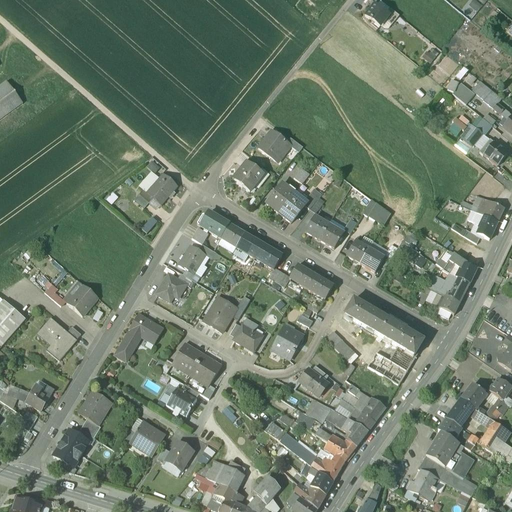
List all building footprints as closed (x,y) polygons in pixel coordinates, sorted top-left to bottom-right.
[(386,14),(375,5),(365,16),(372,21),(380,28),(385,21),(389,17),(389,16),(386,14)] [(399,17),(389,10),(386,14),(389,16),(389,17),(395,22),(399,17)] [(497,15),(493,13),(488,18),(492,21),(497,15)] [(395,22),(389,17),(385,21),(391,26),(395,22)] [(463,70),(456,79),(460,82),(467,73),(463,70)] [(456,86),(451,83),(447,92),(453,94),(456,86)] [(7,84),(0,88),(0,121),(23,105),(7,84)] [(501,101),(479,84),(472,92),(483,102),(493,111),(497,106),(501,101)] [(474,96),(460,85),(452,96),(465,107),(474,96)] [(511,118),(497,106),(493,111),(508,123),(511,118)] [(488,117),(484,122),(491,128),(495,123),(488,117)] [(508,123),(503,129),(511,136),(511,118),(508,123)] [(450,125),(455,135),(464,130),(458,120),(450,125)] [(484,122),(482,120),(478,126),(486,133),(491,128),(484,122)] [(475,129),(465,141),(472,147),(482,135),(475,129)] [(272,133),(259,150),(278,164),(291,148),(287,144),(272,133)] [(304,149),(291,139),(287,144),(291,148),(299,155),(304,149)] [(493,144),(489,142),(486,146),(479,154),(497,168),(507,155),(493,144)] [(263,168),(250,158),(246,163),(259,173),(263,168)] [(146,168),(152,175),(158,169),(151,162),(146,168)] [(259,173),(246,163),(233,181),(250,194),(264,177),(259,173)] [(303,170),(295,179),(303,185),(310,176),(303,170)] [(146,194),(146,195),(152,201),(161,208),(178,189),(163,175),(146,194)] [(295,195),(283,185),(267,205),(279,215),(295,195)] [(152,201),(146,195),(146,194),(143,192),(139,197),(149,205),(152,201)] [(295,195),(279,215),(291,224),(305,207),(307,204),(295,195)] [(307,204),(305,207),(310,211),(317,202),(318,201),(313,196),(307,204)] [(483,200),(477,198),(473,207),(478,210),(483,200)] [(476,214),(479,215),(482,216),(488,203),(483,200),(478,210),(476,214)] [(372,201),(363,216),(368,219),(377,205),(372,201)] [(317,202),(310,211),(316,215),(323,207),(317,202)] [(473,207),(463,202),(459,207),(472,212),(476,214),(478,210),(473,207)] [(503,210),(488,203),(482,216),(484,218),(497,224),(503,210)] [(391,216),(377,205),(368,219),(383,228),(391,216)] [(476,214),(472,212),(469,218),(476,221),(479,215),(476,214)] [(229,226),(209,214),(207,217),(201,227),(222,240),(229,226)] [(203,216),(198,225),(198,226),(201,227),(207,217),(204,216),(203,216)] [(329,226),(315,217),(306,233),(320,241),(329,226)] [(149,218),(140,231),(146,235),(155,223),(149,218)] [(497,224),(484,218),(478,230),(480,230),(477,236),(484,239),(486,234),(491,237),(497,224)] [(351,221),(344,232),(351,236),(357,225),(351,221)] [(245,236),(229,226),(222,240),(237,250),(245,236)] [(329,226),(320,241),(335,250),(344,235),(329,226)] [(462,238),(465,232),(453,227),(451,231),(462,238)] [(208,236),(197,230),(191,241),(201,247),(202,247),(208,236)] [(479,240),(465,232),(462,238),(476,246),(479,240)] [(282,259),(245,236),(237,250),(274,272),(275,272),(276,271),(282,259)] [(411,251),(416,244),(408,239),(400,252),(403,255),(401,259),(421,271),(427,261),(411,251)] [(369,251),(356,243),(347,258),(360,266),(369,251)] [(202,247),(201,247),(198,253),(205,258),(209,261),(213,254),(202,247)] [(392,247),(385,257),(392,261),(398,251),(392,247)] [(198,253),(190,249),(178,268),(193,277),(205,258),(198,253)] [(384,260),(369,251),(360,266),(375,275),(384,260)] [(467,265),(453,256),(448,263),(454,267),(460,271),(464,266),(465,267),(467,265)] [(447,265),(440,260),(435,268),(442,273),(447,265)] [(454,267),(448,263),(447,265),(442,273),(448,277),(454,267)] [(476,272),(465,267),(464,266),(460,271),(455,280),(458,281),(469,286),(476,272),(475,272),(476,272)] [(333,288),(297,268),(291,279),(289,282),(290,282),(325,302),(333,288)] [(286,276),(276,271),(275,272),(274,272),(270,280),(280,286),(286,276)] [(195,284),(182,276),(178,282),(187,287),(192,290),(195,284)] [(291,279),(286,276),(280,286),(285,289),(290,282),(289,282),(291,279)] [(169,277),(157,296),(171,304),(177,294),(181,297),(187,287),(178,282),(169,277)] [(443,291),(434,286),(431,292),(439,296),(445,299),(447,295),(450,297),(458,281),(455,280),(448,277),(443,291)] [(42,278),(38,283),(47,291),(44,294),(52,300),(56,295),(59,293),(42,278)] [(469,286),(458,281),(450,297),(461,303),(469,286)] [(79,284),(64,302),(65,303),(67,305),(83,319),(98,300),(79,284)] [(439,296),(431,292),(426,303),(433,306),(439,296)] [(64,302),(56,295),(52,300),(61,308),(65,303),(64,302)] [(450,297),(447,295),(445,299),(459,306),(461,303),(450,297)] [(445,299),(439,296),(433,306),(440,310),(445,299)] [(459,306),(445,299),(440,310),(441,311),(452,316),(454,317),(459,306)] [(218,300),(204,324),(223,335),(233,319),(237,311),(218,300)] [(422,343),(354,301),(345,317),(398,350),(414,360),(423,343),(422,342),(422,343)] [(0,306),(0,350),(25,323),(3,303),(0,306)] [(321,310),(311,304),(308,310),(317,315),(321,310)] [(237,311),(233,319),(239,322),(245,312),(239,308),(237,311)] [(452,316),(441,311),(439,316),(450,321),(452,316)] [(138,316),(128,332),(139,339),(153,348),(163,331),(138,316)] [(313,324),(302,317),(298,323),(310,330),(313,324)] [(66,335),(51,321),(38,337),(51,347),(46,353),(59,363),(69,351),(68,351),(75,342),(66,335)] [(242,329),(237,326),(230,337),(235,340),(242,329)] [(263,339),(244,327),(242,329),(235,340),(235,342),(234,342),(254,354),(263,339)] [(304,338),(285,328),(272,353),(290,362),(304,338)] [(72,329),(66,335),(75,342),(81,336),(72,329)] [(139,339),(128,332),(117,352),(128,358),(139,339)] [(358,359),(333,334),(325,342),(348,365),(350,366),(358,359)] [(511,340),(508,338),(503,346),(509,350),(511,352),(511,340)] [(203,357),(184,346),(172,366),(172,367),(190,378),(203,357)] [(389,356),(380,350),(377,355),(386,361),(389,356)] [(414,360),(398,350),(390,364),(407,374),(415,360),(414,360)] [(511,352),(509,350),(504,358),(500,357),(498,361),(499,365),(511,373),(511,352)] [(117,352),(116,352),(113,358),(125,365),(128,359),(128,358),(117,352)] [(386,361),(377,355),(369,369),(399,388),(407,374),(390,364),(386,361)] [(221,368),(203,357),(190,378),(208,389),(209,388),(221,368)] [(172,366),(167,362),(160,373),(166,376),(172,367),(172,366)] [(348,365),(342,374),(348,378),(354,369),(350,366),(348,365)] [(328,379),(315,368),(311,374),(324,384),(328,379)] [(311,374),(310,373),(300,385),(312,394),(313,393),(320,398),(328,387),(324,384),(311,374)] [(511,391),(498,381),(495,387),(494,386),(488,394),(492,398),(498,402),(501,404),(511,391)] [(359,392),(351,386),(347,392),(355,398),(359,393),(359,392)] [(199,396),(183,387),(180,393),(195,402),(199,396)] [(485,397),(472,387),(460,401),(474,411),(474,412),(485,397)] [(28,395),(11,388),(8,397),(17,401),(18,399),(24,402),(28,395)] [(35,388),(25,404),(41,414),(48,401),(41,397),(43,393),(42,393),(35,388)] [(53,393),(45,388),(42,393),(43,393),(41,397),(48,401),(53,393)] [(208,389),(202,398),(209,402),(215,391),(209,388),(208,389)] [(180,393),(176,390),(165,407),(174,413),(172,416),(177,419),(179,416),(186,420),(196,403),(195,402),(180,393)] [(112,406),(92,393),(78,416),(87,421),(98,429),(99,428),(112,406)] [(372,402),(359,393),(355,398),(358,401),(368,407),(372,402)] [(8,397),(3,395),(0,400),(0,402),(13,411),(17,401),(8,397)] [(351,408),(341,401),(338,406),(334,413),(347,422),(352,415),(348,412),(349,410),(351,408)] [(368,407),(358,401),(352,409),(362,416),(368,407)] [(385,411),(372,401),(371,401),(372,402),(368,407),(362,416),(375,425),(385,411)] [(474,411),(460,401),(446,422),(460,431),(469,418),(474,412),(474,411)] [(496,405),(485,419),(492,423),(497,415),(501,418),(508,409),(501,404),(498,402),(496,405)] [(318,404),(310,419),(321,427),(325,421),(331,412),(318,404)] [(237,417),(226,408),(222,413),(232,423),(237,417)] [(38,418),(27,412),(24,418),(34,424),(38,418)] [(331,412),(325,421),(341,431),(347,422),(334,413),(331,412)] [(483,417),(474,412),(469,418),(491,430),(494,425),(492,423),(485,419),(483,417)] [(314,423),(301,414),(295,424),(308,433),(314,423)] [(355,416),(351,424),(354,426),(360,419),(355,416)] [(362,416),(360,419),(354,426),(367,434),(375,425),(362,416)] [(292,423),(284,417),(280,423),(287,428),(292,423)] [(34,424),(24,418),(20,424),(30,430),(34,424)] [(98,429),(87,421),(81,432),(94,440),(101,430),(99,428),(98,429)] [(351,424),(347,422),(341,431),(347,435),(354,426),(351,424)] [(460,431),(446,422),(438,433),(440,434),(452,442),(460,431)] [(166,437),(143,423),(138,432),(138,431),(136,434),(137,434),(136,436),(132,442),(132,443),(130,446),(152,460),(166,437)] [(321,427),(314,423),(308,433),(314,437),(317,433),(321,427)] [(504,432),(494,425),(491,430),(484,441),(480,448),(490,454),(497,443),(504,432)] [(284,434),(274,426),(267,434),(278,442),(284,434)] [(354,426),(347,435),(350,437),(346,443),(356,449),(360,443),(367,434),(354,426)] [(77,437),(69,432),(61,445),(81,458),(89,444),(77,437)] [(94,440),(81,432),(77,437),(89,444),(92,447),(96,441),(94,440)] [(130,433),(124,442),(130,446),(132,443),(132,442),(136,436),(130,433)] [(327,439),(317,433),(314,437),(325,444),(327,439)] [(452,442),(440,434),(425,459),(444,470),(463,482),(474,464),(460,455),(463,449),(452,442)] [(307,455),(283,438),(279,443),(301,460),(307,455)] [(346,447),(332,438),(327,445),(324,451),(338,459),(345,464),(355,450),(348,445),(346,447)] [(477,441),(472,438),(468,444),(475,448),(476,446),(478,442),(477,441)] [(220,447),(211,441),(208,446),(218,451),(220,447)] [(511,451),(497,443),(490,454),(504,462),(511,451)] [(81,458),(61,445),(53,458),(61,463),(73,470),(81,458)] [(171,455),(166,464),(167,464),(182,473),(193,455),(178,445),(171,455)] [(201,457),(208,462),(214,453),(206,448),(201,457)] [(164,450),(157,462),(165,467),(167,464),(166,464),(171,455),(164,450)] [(323,466),(307,455),(301,460),(317,473),(318,473),(323,466)] [(323,466),(318,473),(319,475),(332,485),(345,464),(338,459),(333,467),(326,462),(323,466)] [(444,470),(425,459),(418,471),(420,473),(437,482),(444,470)] [(308,468),(302,462),(297,468),(304,474),(308,468)] [(73,470),(61,463),(56,471),(73,477),(76,472),(73,470)] [(224,468),(214,464),(206,481),(207,482),(212,484),(216,485),(224,468)] [(295,469),(288,464),(280,472),(295,485),(302,476),(298,473),(295,469)] [(239,476),(224,468),(216,485),(220,488),(233,493),(241,478),(239,476)] [(463,482),(444,470),(437,482),(439,483),(471,499),(476,490),(463,482)] [(437,482),(420,473),(414,485),(412,484),(407,492),(428,503),(433,494),(435,495),(436,493),(434,492),(439,483),(437,482)] [(316,480),(314,483),(311,489),(313,491),(326,497),(332,485),(319,475),(316,480)] [(511,481),(511,479),(503,475),(500,480),(509,486),(511,481)] [(207,482),(197,477),(195,481),(205,486),(207,482)] [(267,478),(253,494),(255,497),(266,507),(266,508),(270,503),(280,491),(270,481),(267,478)] [(284,487),(274,478),(270,481),(280,491),(284,487)] [(216,485),(212,484),(208,493),(215,496),(220,488),(216,485)] [(310,496),(299,487),(294,493),(306,503),(310,496)] [(220,488),(215,496),(224,501),(224,502),(227,503),(233,493),(220,488)] [(310,496),(306,503),(316,511),(317,511),(326,498),(326,497),(313,491),(310,496)] [(241,497),(233,493),(227,503),(234,506),(230,511),(247,511),(248,511),(239,508),(240,504),(238,503),(241,497)] [(300,501),(294,496),(287,504),(294,510),(300,501)] [(50,504),(28,497),(26,503),(41,508),(41,509),(48,511),(50,504)] [(266,507),(255,497),(248,511),(247,511),(261,511),(264,510),(264,509),(266,507)] [(219,511),(223,505),(212,499),(208,509),(213,511),(219,511)] [(26,503),(17,501),(13,511),(39,511),(41,509),(41,508),(26,503)] [(227,503),(224,502),(224,501),(223,505),(219,511),(230,511),(234,506),(227,503)] [(315,511),(300,501),(294,510),(292,511),(315,511)] [(368,501),(361,511),(372,511),(376,505),(368,501)] [(274,507),(270,503),(266,508),(266,507),(264,509),(267,511),(270,511),(272,511),(273,511),(275,510),(273,509),(274,507)]
